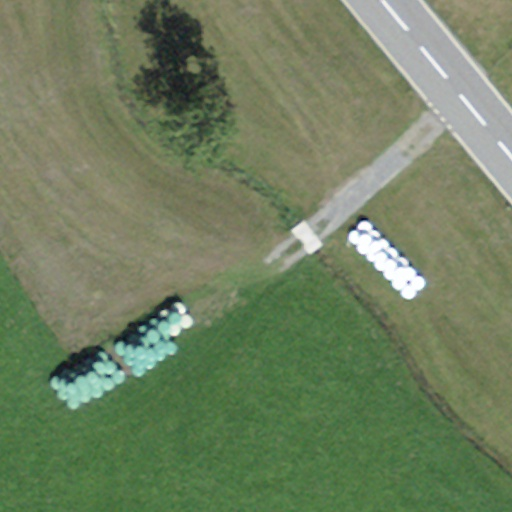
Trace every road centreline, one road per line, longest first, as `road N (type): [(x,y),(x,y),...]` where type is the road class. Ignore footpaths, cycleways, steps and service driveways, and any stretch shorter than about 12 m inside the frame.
road 1 (track): [(457,96),(392,166),(317,227),(242,312),(187,354),(75,379)]
road 2 (secondary): [(379,0),(511,163)]
